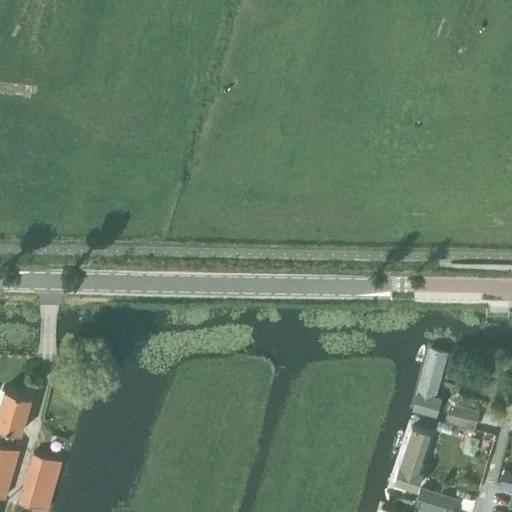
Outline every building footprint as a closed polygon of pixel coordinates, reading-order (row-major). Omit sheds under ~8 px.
[(433,348),(418,407),(441,412),(455,354),(433,348)] [(21,432),(32,396),(7,388),(0,408),(0,424),(0,493),(4,495),(19,447),(12,445),(16,430),(21,432)] [(447,420),(474,427),(478,410),(452,403),(447,420)] [(414,429),(400,479),(420,485),(434,435),(414,429)] [(46,507),(61,460),(34,452),(19,499),(46,507)] [(511,488),(511,473),(504,471),(500,485),(511,488)] [(421,484),(415,501),(449,511),(451,511),(457,496),(421,484)] [(449,511),(415,501),(411,511),(449,511)]
